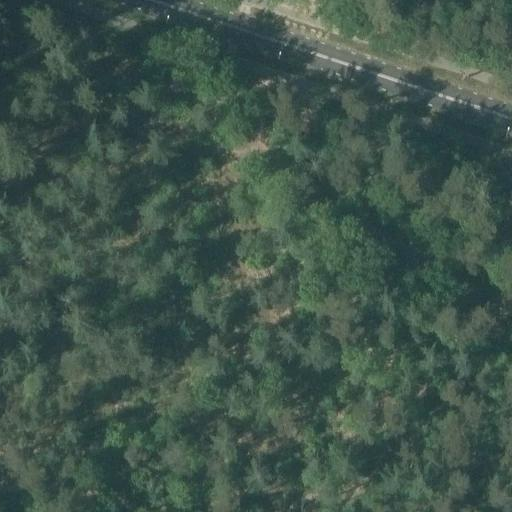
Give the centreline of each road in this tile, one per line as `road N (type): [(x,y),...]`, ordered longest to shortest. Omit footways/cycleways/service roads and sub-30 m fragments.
road 1 (primary): [(511,127),(118,0)]
road 2 (track): [(343,511),(382,454),(500,325),(511,262)]
road 3 (track): [(147,511),(68,487),(0,491)]
